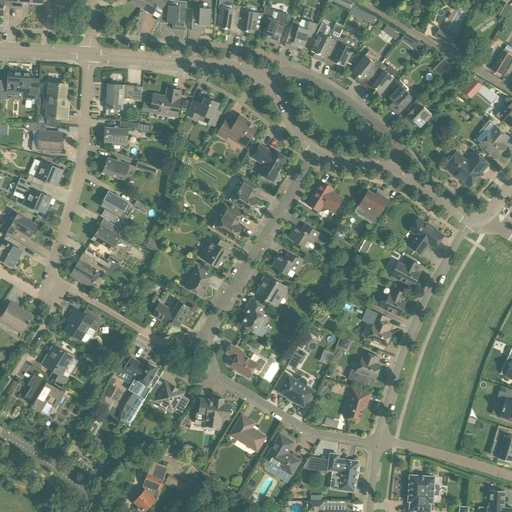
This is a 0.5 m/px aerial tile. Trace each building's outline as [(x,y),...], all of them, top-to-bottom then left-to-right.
[(0,0),(0,16),(4,17),(4,7),(10,7),(10,0),(0,0)] [(142,8),(146,0),(131,0),(130,2),(142,8)] [(146,0),(142,8),(153,15),(158,7),(164,10),(169,0),(146,0)] [(172,30),(184,30),(187,2),(169,0),(164,10),(157,21),(160,23),(167,24),(167,23),(173,23),(172,30)] [(219,0),(218,8),(221,8),(218,28),(225,29),(224,34),(235,36),(240,6),(233,5),(234,2),(222,0),(219,0)] [(348,0),(345,7),(351,10),(355,3),(348,0)] [(506,3),(499,14),(505,17),(511,7),(506,3)] [(246,7),(240,6),(235,36),(246,37),(247,32),(254,33),(257,13),(245,12),(246,7)] [(288,15),(274,10),(266,7),(262,22),(267,24),(263,34),(268,35),(266,41),(278,45),(288,15)] [(193,9),(192,31),(204,32),(204,26),(210,26),(211,9),(200,8),(200,9),(193,9)] [(376,18),(354,8),(351,15),(373,25),(376,18)] [(294,20),(285,47),(297,51),(299,45),(304,47),(307,37),(312,38),(316,24),(307,21),(305,29),(298,27),(299,25),(298,23),(297,21),(294,20)] [(330,28),(329,26),(328,25),(326,26),(325,27),(321,25),(314,40),(317,41),(312,51),(318,55),(316,59),(326,64),(339,37),(343,29),(342,29),(335,29),(334,31),(330,29),(330,28)] [(399,35),(393,31),(390,35),(396,40),(399,35)] [(411,46),(416,40),(406,33),(402,39),(411,46)] [(345,40),(339,37),(326,64),(336,69),(338,64),(344,68),(357,44),(347,38),(345,40)] [(511,55),(502,50),(490,70),(501,77),(511,58),(511,55)] [(355,80),(364,87),(382,64),(377,60),(374,63),(365,56),(353,72),(358,76),(355,80)] [(440,76),(450,65),(443,59),(433,70),(440,76)] [(387,68),(382,64),(364,87),(373,94),(376,90),(381,94),(394,78),(385,71),(387,68)] [(8,79),(1,79),(1,90),(7,90),(7,92),(22,94),(22,98),(38,100),(39,84),(31,83),(32,74),(21,73),(21,75),(8,74),(8,79)] [(462,91),(472,99),(479,91),(477,89),(481,86),(474,79),(462,91)] [(396,92),(389,98),(393,102),(389,107),(398,115),(413,99),(408,95),(409,94),(406,91),(408,89),(400,81),(392,88),(396,92)] [(65,107),(67,85),(51,84),(49,104),(47,103),(46,118),(68,119),(69,107),(65,107)] [(123,109),(123,99),(133,100),(134,87),(107,85),(106,108),(123,109)] [(177,118),(181,100),(179,99),(180,91),(168,89),(166,97),(154,95),(152,103),(144,101),(142,111),(177,118)] [(186,115),(216,127),(223,111),(217,109),(219,104),(205,98),(202,105),(192,101),(186,115)] [(497,117),(503,121),(510,128),(511,127),(511,102),(507,108),(505,107),(497,117)] [(426,121),(429,125),(435,119),(431,115),(432,115),(423,108),(418,104),(403,120),(412,128),(416,124),(420,128),(426,121)] [(449,114),(441,112),(439,120),(446,123),(449,114)] [(227,119),(217,134),(226,139),(228,137),(237,142),(239,139),(247,144),(257,128),(244,121),(243,122),(238,119),(235,124),(227,119)] [(440,124),(435,119),(429,125),(430,128),(440,127),(440,124)] [(63,133),(46,132),(46,125),(25,123),(24,127),(28,131),(33,131),(32,150),(38,151),(38,150),(61,151),(63,133)] [(135,124),(134,130),(149,133),(150,126),(135,124)] [(509,138),(495,126),(479,145),(496,159),(507,146),(504,144),(509,138)] [(129,129),(119,128),(105,127),(104,145),(128,146),(129,129)] [(265,166),(259,175),(274,183),(279,175),(278,174),(287,158),(274,150),(273,153),(260,145),(257,150),(252,146),(246,155),(265,166)] [(210,157),(214,151),(207,147),(203,152),(210,157)] [(476,153),(467,163),(456,153),(453,157),(451,156),(450,156),(447,159),(447,161),(448,162),(445,166),(470,187),(481,174),(480,174),(489,164),(476,153)] [(124,181),(130,165),(108,157),(102,174),(124,181)] [(36,160),(27,181),(43,187),(45,181),(56,186),(63,171),(36,160)] [(137,161),(135,168),(155,174),(157,168),(137,161)] [(232,203),(251,214),(258,201),(253,198),(259,188),(242,178),(235,189),(239,192),(232,203)] [(43,187),(27,181),(24,187),(30,189),(23,204),(45,213),(51,198),(40,193),(43,187)] [(320,212),(323,207),(334,214),(343,199),(332,192),(333,189),(321,182),(307,205),(320,212)] [(117,224),(129,203),(109,191),(100,206),(105,209),(102,216),(117,224)] [(368,191),(359,207),(367,211),(368,209),(379,216),(389,200),(380,195),(379,197),(368,191)] [(147,213),(150,207),(137,200),(134,206),(147,213)] [(236,225),(242,215),(225,205),(218,216),(222,219),(215,230),(234,241),(242,229),(236,225)] [(12,210),(3,226),(0,224),(0,231),(11,238),(16,230),(30,238),(37,226),(23,218),(24,217),(12,210)] [(444,236),(418,218),(409,231),(416,236),(409,247),(421,255),(429,244),(435,249),(444,236)] [(128,247),(131,242),(143,249),(146,244),(118,227),(115,233),(101,225),(92,240),(112,251),(118,241),(128,247)] [(313,244),(319,233),(308,226),(305,232),(295,226),(292,231),(293,232),(289,238),(303,247),(307,240),(313,244)] [(353,232),(349,226),(341,231),(345,237),(353,232)] [(224,249),(227,244),(213,235),(210,241),(212,243),(203,259),(217,268),(222,260),(224,262),(230,253),(224,249)] [(163,246),(151,238),(146,246),(158,254),(163,246)] [(366,240),(363,245),(369,248),(372,243),(366,240)] [(0,259),(13,267),(22,252),(3,241),(0,246),(0,259)] [(84,253),(71,276),(91,288),(99,273),(90,268),(95,260),(84,253)] [(296,273),(303,262),(291,255),(288,261),(278,254),(275,260),(276,260),(272,267),(286,275),(290,269),(296,273)] [(120,267),(119,267),(117,265),(108,260),(99,255),(96,262),(104,267),(103,269),(115,276),(120,267)] [(108,260),(117,265),(119,267),(122,261),(111,255),(108,260)] [(407,259),(404,265),(398,262),(391,276),(413,287),(418,277),(416,276),(421,266),(407,259)] [(206,285),(212,274),(198,265),(190,277),(193,279),(187,288),(202,297),(208,287),(206,285)] [(266,301),(274,306),(280,295),(281,296),(286,287),(276,281),(265,275),(262,282),(263,283),(256,295),(266,302),(266,301)] [(380,307),(383,309),(400,316),(404,306),(402,305),(406,295),(392,289),(387,301),(384,300),(381,302),(380,304),(380,307)] [(262,316),(267,308),(251,299),(245,309),(250,311),(242,324),(264,337),(270,327),(264,324),(267,318),(262,316)] [(179,302),(173,311),(160,303),(152,315),(170,326),(172,323),(176,325),(178,321),(181,323),(190,309),(179,302)] [(9,305),(4,313),(0,310),(0,321),(22,334),(28,324),(30,322),(29,322),(33,316),(21,309),(20,312),(9,305)] [(122,305),(119,310),(126,313),(128,309),(122,305)] [(391,326),(384,323),(386,317),(367,308),(362,321),(373,326),(367,339),(386,347),(390,337),(387,336),(391,326)] [(77,341),(78,339),(81,341),(89,327),(96,331),(100,324),(75,310),(71,317),(73,318),(65,332),(70,335),(70,336),(70,339),(72,341),(75,341),(77,341)] [(142,322),(146,316),(137,310),(134,316),(142,322)] [(323,310),(317,321),(324,325),(330,314),(323,310)] [(321,331),(312,326),(308,332),(318,338),(321,331)] [(131,335),(120,334),(119,342),(130,344),(131,335)] [(254,354),(251,360),(239,353),(241,351),(231,345),(226,353),(235,359),(231,366),(241,373),(240,374),(249,379),(254,370),(260,373),(267,362),(254,354)] [(68,379),(62,376),(73,358),(62,351),(62,350),(60,349),(60,350),(54,346),(42,365),(54,372),(51,378),(64,386),(68,379)] [(303,356),(295,352),(287,365),(295,369),(303,356)] [(361,358),(357,371),(351,369),(348,379),(365,386),(368,377),(376,379),(379,369),(376,368),(379,358),(364,352),(362,358),(361,358)] [(123,371),(135,379),(128,390),(133,393),(127,401),(123,410),(120,420),(130,426),(160,377),(155,374),(158,369),(145,361),(143,365),(131,358),(123,371)] [(286,359),(283,358),(280,358),(279,361),(279,364),(282,366),(285,365),(287,363),(286,359)] [(511,361),(507,359),(501,373),(508,376),(511,378),(511,361)] [(47,413),(51,406),(56,408),(65,394),(34,375),(31,381),(34,383),(25,398),(34,403),(32,406),(42,412),(42,411),(47,413)] [(314,392),(306,386),(307,384),(307,381),(306,379),(303,378),(300,378),(298,379),(296,381),(289,376),(279,393),(305,408),(314,392)] [(165,382),(154,401),(173,412),(184,394),(178,390),(178,389),(177,390),(172,386),(172,385),(171,386),(165,382)] [(511,389),(503,386),(499,397),(500,397),(497,406),(504,409),(501,418),(511,421),(511,389)] [(367,404),(371,393),(353,387),(344,414),(347,418),(359,422),(365,403),(367,404)] [(100,396),(92,393),(89,399),(96,402),(100,396)] [(229,419),(231,405),(223,404),(223,400),(214,398),(213,403),(209,402),(209,401),(201,400),(199,413),(196,412),(195,421),(206,423),(205,426),(220,428),(221,418),(229,419)] [(242,415),(230,435),(257,452),(266,437),(251,428),(255,423),(242,415)] [(179,427),(185,431),(191,420),(185,417),(179,427)] [(325,418),(324,426),(336,427),(337,419),(325,418)] [(498,458),(511,462),(511,459),(511,437),(507,436),(509,429),(498,426),(494,441),(502,443),(498,458)] [(280,434),(264,459),(292,476),(301,462),(283,451),(290,440),(280,434)] [(175,450),(165,442),(159,449),(167,456),(169,453),(171,455),(175,450)] [(310,457),(303,469),(328,473),(329,470),(341,472),(339,490),(354,492),(358,462),(343,460),(343,461),(338,460),(338,455),(330,454),(330,460),(310,457)] [(154,461),(149,472),(142,490),(144,491),(134,503),(143,511),(144,511),(156,500),(169,467),(154,461)] [(94,470),(99,474),(105,466),(100,463),(94,470)] [(408,502),(410,502),(409,511),(424,511),(430,511),(431,503),(433,504),(433,495),(438,495),(438,486),(434,486),(435,477),(410,475),(408,502)] [(192,487),(172,477),(169,483),(189,493),(192,487)] [(249,499),(252,495),(244,490),(241,494),(249,499)] [(487,507),(486,511),(511,511),(511,508),(504,508),(504,491),(490,491),(489,508),(487,507)] [(324,502),(308,501),(308,511),(317,511),(324,511),(324,502)]
